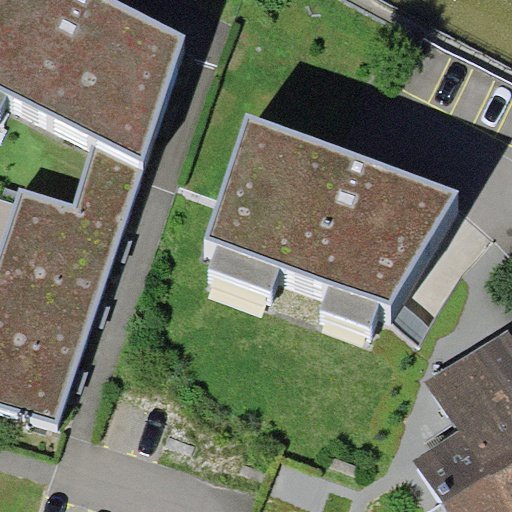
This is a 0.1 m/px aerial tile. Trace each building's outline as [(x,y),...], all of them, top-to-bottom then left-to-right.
[(117,0),(0,0),(0,91),(7,95),(94,136),(144,163),(185,34),(117,0)] [(205,236),(218,241),(279,263),(330,281),(380,302),(391,306),(458,190),(247,113),(205,236)] [(0,406),(58,424),(144,163),(94,136),(73,203),(19,186),(0,245),(0,406)] [(272,290),(279,263),(218,241),(208,265),(272,290)] [(371,326),(380,302),(330,281),(319,307),(371,326)] [(511,511),(511,327),(424,381),(459,429),(412,459),(445,511),(511,511)]
